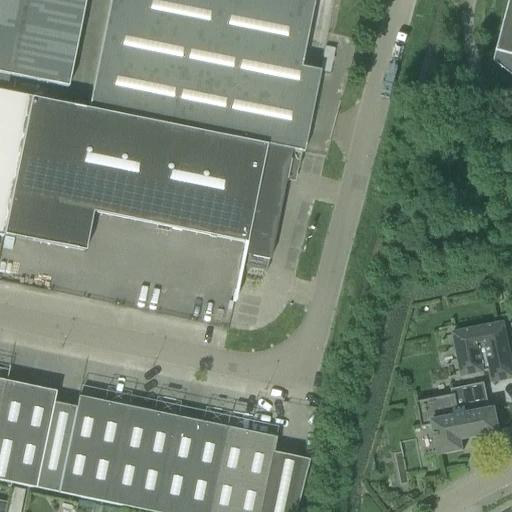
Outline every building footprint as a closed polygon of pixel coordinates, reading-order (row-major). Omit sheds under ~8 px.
[(0,0),(0,75),(67,89),(84,0),(0,0)] [(109,0),(87,111),(300,153),(303,154),(319,72),(300,69),(313,0),(109,0)] [(511,0),(498,54),(511,57),(511,0)] [(511,57),(498,54),(495,64),(511,76),(511,57)] [(0,93),(0,237),(2,238),(3,232),(30,99),(0,93)] [(238,268),(265,273),(268,261),(268,262),(287,168),(297,170),(300,153),(30,99),(3,232),(85,249),(92,214),(243,244),(238,268)] [(452,335),(457,359),(461,379),(483,374),(483,373),(491,372),(493,383),(492,383),(492,384),(511,380),(511,366),(510,359),(511,358),(511,357),(510,357),(504,325),(452,335)] [(55,393),(5,383),(0,405),(0,482),(57,495),(75,409),(52,404),(55,393)] [(484,385),(451,391),(452,397),(416,404),(421,429),(435,427),(437,435),(434,436),(435,440),(436,440),(439,453),(438,453),(439,457),(463,452),(461,440),(470,438),(470,440),(500,435),(495,410),(489,411),(484,385)] [(57,495),(107,505),(127,409),(77,398),(75,409),(57,495)] [(107,505),(139,511),(156,511),(176,419),(127,409),(107,505)] [(156,511),(207,511),(225,429),(176,419),(156,511)] [(511,428),(501,432),(505,451),(511,449),(511,428)] [(225,429),(207,511),(294,511),(308,462),(272,454),(275,440),(225,429)] [(19,511),(24,492),(12,489),(6,511),(19,511)]
